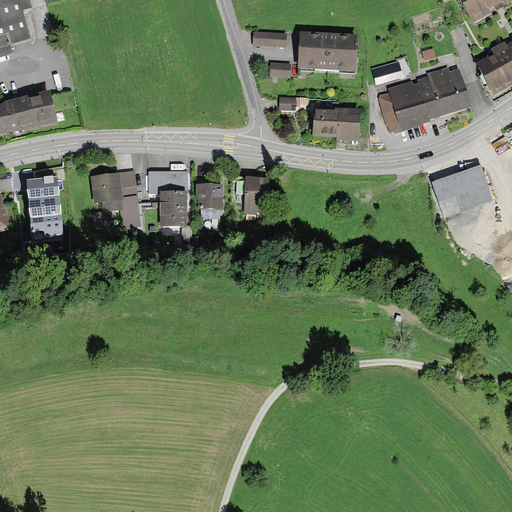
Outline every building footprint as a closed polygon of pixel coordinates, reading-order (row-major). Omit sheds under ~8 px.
[(29,0),(0,0),(0,48),(30,40),(22,13),(33,10),(29,0)] [(511,0),(462,0),(475,21),(511,0)] [(287,33),(254,32),(254,46),(286,47),(287,33)] [(358,35),(300,32),(298,68),(356,71),(358,35)] [(511,45),(478,65),(494,93),(511,83),(511,45)] [(433,48),(422,51),(425,61),(436,57),(433,48)] [(398,62),(373,70),(377,85),(403,77),(398,62)] [(292,64),(271,63),(271,77),(291,77),(292,64)] [(471,106),(460,69),(450,72),(448,67),(428,73),(429,77),(419,80),(420,83),(412,86),(411,82),(389,89),(390,93),(379,96),(390,132),(394,131),(395,134),(423,125),(422,123),(431,121),(430,119),(432,118),(471,106)] [(51,91),(0,104),(0,125),(3,136),(59,121),(51,91)] [(295,98),(280,98),(280,110),(295,110),(295,98)] [(359,140),(361,110),(335,108),(335,111),(315,109),(313,135),(338,137),(338,139),(359,140)] [(479,163),(428,180),(441,217),(492,200),(479,163)] [(134,170),(91,176),(95,203),(103,202),(104,212),(123,209),(126,229),(142,226),(134,170)] [(187,171),(149,171),(149,193),(161,193),(161,226),(187,226),(187,171)] [(56,176),(28,180),(34,237),(63,233),(56,176)] [(246,177),(244,216),(269,217),(271,178),(246,177)] [(223,184),(196,184),(196,195),(199,195),(199,209),(202,209),(202,219),(220,219),(220,209),(223,209),(223,184)] [(0,192),(0,191),(0,231),(8,229),(7,224),(10,224),(0,192)] [(105,212),(95,213),(96,228),(106,227),(105,212)]
